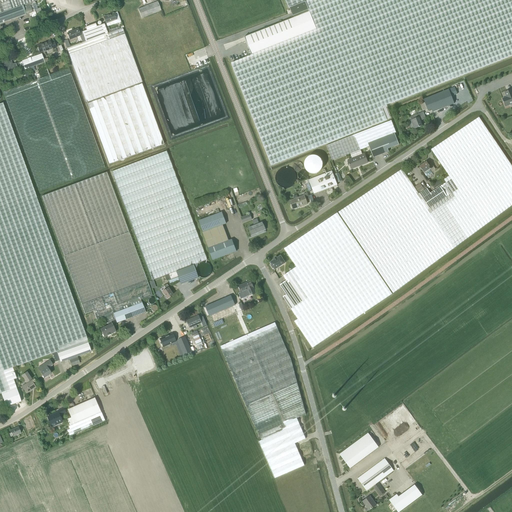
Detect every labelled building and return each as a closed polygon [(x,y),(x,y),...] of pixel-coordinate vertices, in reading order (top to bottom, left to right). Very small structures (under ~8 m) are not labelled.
[(0,0),(0,23),(31,12),(34,11),(32,6),(36,5),(34,1),(31,3),(31,2),(37,0),(0,0)] [(294,18),(244,37),(251,55),(231,63),(271,165),(387,120),(382,107),(511,55),(511,0),(285,0),(289,8),(293,16),(294,18)] [(157,1),(138,9),(141,18),(161,11),(157,1)] [(113,13),(103,17),(106,24),(113,21),(114,24),(120,22),(117,12),(113,13)] [(86,31),(82,32),(85,41),(107,33),(105,27),(104,24),(98,26),(97,23),(85,28),(86,31)] [(110,32),(107,33),(85,41),(66,48),(86,103),(87,102),(109,164),(163,144),(141,83),(142,82),(122,28),(110,32)] [(77,29),(66,33),(69,40),(80,35),(77,29)] [(39,53),(52,48),(53,49),(56,48),(54,42),(50,43),(49,41),(36,46),(39,53)] [(44,62),(41,54),(21,61),(21,62),(19,63),(22,72),(25,71),(24,70),(44,62)] [(15,63),(12,64),(10,59),(0,62),(0,65),(2,71),(8,69),(10,72),(17,69),(15,63)] [(3,92),(39,191),(105,168),(68,68),(3,92)] [(451,97),(457,94),(454,87),(423,99),(424,103),(420,104),(422,111),(427,109),(428,111),(431,109),(432,112),(454,104),(451,97)] [(507,97),(502,99),(505,106),(509,105),(510,106),(510,105),(510,106),(511,105),(511,91),(511,89),(504,92),(506,95),(507,95),(507,97)] [(0,393),(1,393),(16,388),(16,387),(13,379),(16,378),(15,375),(12,367),(56,352),(57,353),(87,342),(89,341),(2,103),(0,103),(0,393)] [(414,129),(422,126),(420,121),(426,119),(423,112),(410,117),(411,120),(411,121),(411,122),(409,123),(411,127),(413,127),(414,129)] [(402,169),(338,212),(393,293),(475,232),(511,204),(511,166),(478,117),(474,119),(470,122),(465,125),(461,128),(455,133),(446,138),(442,141),(438,144),(431,149),(449,176),(443,179),(445,183),(440,186),(447,196),(428,209),(418,194),(414,187),(402,169)] [(391,120),(326,145),(332,161),(369,146),(373,157),(388,152),(387,149),(398,145),(394,133),(396,132),(391,120)] [(164,276),(166,280),(177,276),(176,272),(193,265),(206,260),(166,151),(111,172),(152,280),(164,276)] [(364,153),(347,160),(351,170),(368,163),(364,153)] [(419,167),(424,173),(429,170),(431,172),(435,170),(431,163),(428,165),(426,162),(419,167)] [(308,192),(312,191),(314,194),(324,190),(330,188),(337,185),(332,171),(308,180),(309,183),(305,185),(308,192)] [(106,172),(41,196),(85,314),(93,311),(98,323),(106,320),(107,323),(108,325),(100,329),(104,338),(116,332),(111,323),(110,321),(115,320),(112,311),(140,300),(152,296),(106,172)] [(440,180),(432,185),(435,188),(442,183),(440,180)] [(418,192),(423,188),(420,184),(415,187),(418,192)] [(427,188),(418,194),(428,209),(447,196),(440,186),(430,193),(427,188)] [(294,199),(289,201),(292,210),(307,204),(306,200),(310,199),(307,192),(303,194),(303,195),(298,198),(297,195),(293,196),(294,199)] [(232,240),(229,241),(223,225),(226,224),(222,212),(199,221),(203,232),(202,232),(213,260),(236,251),(232,240)] [(290,271),(308,298),(291,309),(297,319),(294,321),(312,348),(392,294),(337,213),(284,249),(296,267),(290,271)] [(249,214),(241,217),(243,223),(252,220),(249,214)] [(262,222),(259,223),(257,219),(252,221),(254,225),(248,227),(251,235),(265,229),(262,222)] [(280,256),(270,262),(271,264),(270,265),(272,268),(273,268),(275,269),(285,263),(280,256)] [(193,265),(176,272),(177,276),(180,284),(198,278),(193,265)] [(282,297),(289,306),(291,309),(308,298),(290,271),(283,276),(286,280),(279,285),(286,294),(282,297)] [(255,292),(250,281),(238,286),(241,293),(247,291),(249,295),(255,292)] [(166,289),(161,292),(166,299),(173,295),(168,288),(169,287),(166,284),(164,286),(166,289)] [(231,295),(205,307),(209,316),(235,305),(231,295)] [(140,300),(112,311),(115,320),(116,323),(122,321),(145,312),(140,300)] [(190,328),(202,322),(201,320),(200,318),(198,315),(186,321),(190,328)] [(290,349),(277,321),(220,346),(260,440),(259,441),(275,478),(304,465),(295,443),(305,438),(296,418),(308,413),(294,361),(290,349)] [(172,334),(159,339),(163,347),(175,342),(172,334)] [(186,338),(178,342),(184,355),(191,352),(186,338)] [(91,352),(87,342),(57,353),(60,362),(91,352)] [(79,363),(77,357),(69,360),(71,366),(79,363)] [(49,360),(37,368),(40,373),(44,378),(51,374),(48,370),(47,368),(52,365),(49,360)] [(26,372),(21,376),(26,383),(27,382),(28,383),(22,387),(26,393),(27,393),(35,387),(31,381),(29,382),(28,381),(31,379),(26,372)] [(16,388),(1,393),(6,407),(21,402),(16,388)] [(69,424),(101,411),(96,400),(95,398),(68,410),(72,418),(67,420),(69,424)] [(58,412),(47,417),(52,428),(64,422),(60,415),(66,413),(64,408),(58,410),(58,412)] [(66,427),(68,433),(70,436),(105,421),(101,411),(69,424),(70,425),(66,427)] [(18,427),(10,430),(13,437),(20,433),(18,427)] [(350,468),(378,447),(368,433),(339,454),(350,468)] [(366,491),(393,471),(384,458),(357,478),(366,491)] [(378,484),(373,487),(380,496),(385,492),(378,484)] [(396,494),(389,499),(398,511),(421,494),(414,484),(398,496),(396,494)] [(369,510),(376,505),(370,496),(362,501),(369,510)]
